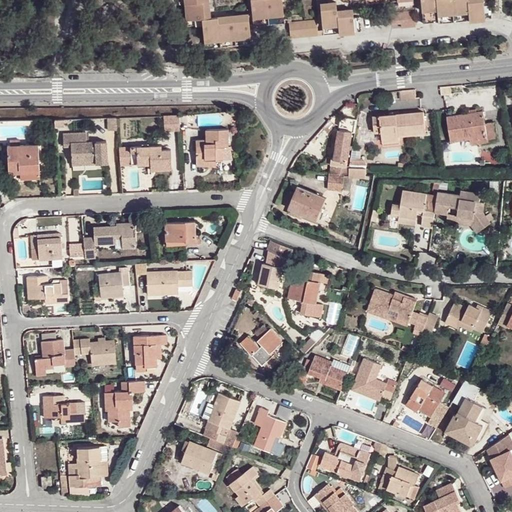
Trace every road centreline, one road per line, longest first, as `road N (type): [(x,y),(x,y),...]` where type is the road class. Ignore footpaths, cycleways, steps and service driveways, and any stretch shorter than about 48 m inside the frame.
road 1 (residential): [(14,319),(9,226),(22,207),(262,199)]
road 2 (tertiary): [(276,75),(0,85)]
road 3 (tertiary): [(0,96),(222,95),(266,108)]
road 4 (residential): [(254,221),(395,272),(511,277)]
road 5 (residential): [(272,41),(292,46),(511,28)]
road 6 (residential): [(490,511),(465,465),(323,406)]
road 7 (residential): [(14,319),(215,311)]
road 8 (residential): [(27,500),(14,319)]
road 9 (residential): [(120,503),(196,354)]
road 10 (tertiary): [(511,65),(357,82)]
road 11 (residential): [(323,406),(196,354)]
